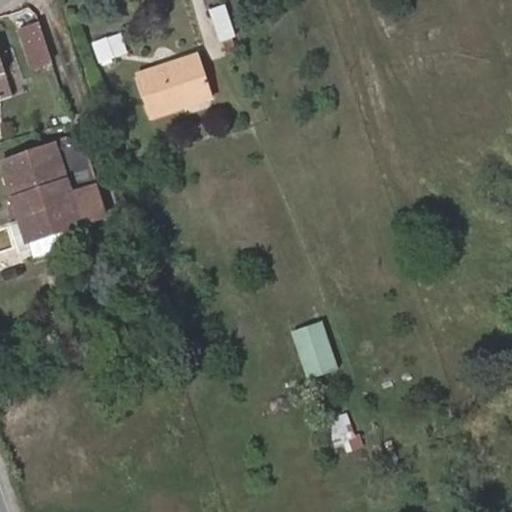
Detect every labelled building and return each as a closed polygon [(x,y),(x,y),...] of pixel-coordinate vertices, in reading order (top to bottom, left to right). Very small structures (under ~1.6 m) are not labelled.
[(225,1),(213,5),(224,36),(236,31),(225,1)] [(32,70),(51,64),(39,28),(20,35),(32,70)] [(199,55),(137,76),(151,118),(213,99),(199,55)] [(0,58),(0,99),(11,95),(0,58)] [(66,143),(3,164),(29,244),(107,219),(84,150),(66,143)] [(511,253),(466,254),(466,294),(511,294),(511,253)] [(423,258),(409,262),(414,278),(428,273),(423,258)] [(338,368),(323,321),(294,332),(309,378),(338,368)] [(355,436),(348,413),(326,421),(334,443),(355,436)] [(93,511),(81,467),(34,480),(43,511),(93,511)]
